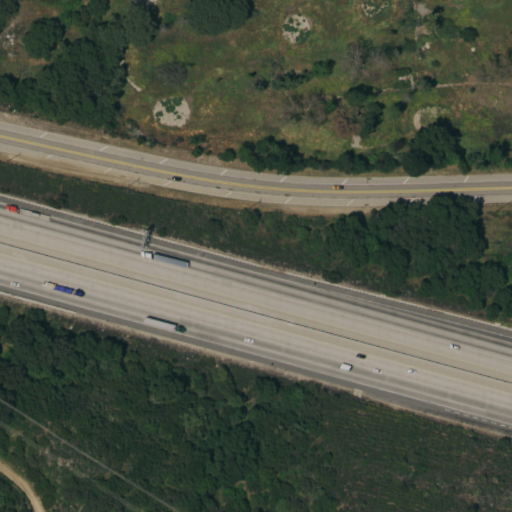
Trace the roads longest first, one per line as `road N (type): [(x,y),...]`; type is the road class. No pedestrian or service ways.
road 1 (motorway): [(0,270),(511,411)]
road 2 (primary): [(0,135),(279,189),(511,186)]
road 3 (motorway): [(462,348),(0,221)]
